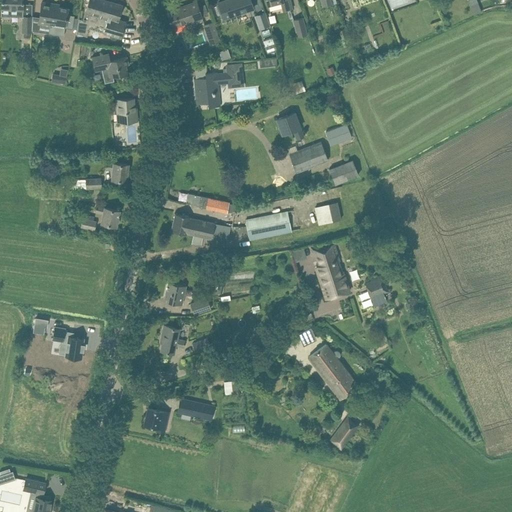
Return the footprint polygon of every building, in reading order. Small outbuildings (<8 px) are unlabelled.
[(1,0),(1,16),(9,16),(10,9),(23,10),(23,0),(1,0)] [(77,29),(76,33),(86,36),(88,28),(103,33),(111,35),(120,38),(125,21),(118,19),(123,5),(105,0),(88,0),(87,5),(84,12),(85,12),(83,20),(81,19),(79,18),(77,29)] [(225,0),(218,3),(223,19),(253,8),(250,0),(225,0)] [(285,10),(292,8),(289,0),(266,0),(268,5),(283,2),(285,10)] [(166,12),(172,27),(202,17),(196,1),(185,5),(186,7),(182,8),(181,7),(166,12)] [(38,23),(50,25),(49,33),(63,36),(65,25),(71,26),(71,29),(72,29),(74,15),(67,14),(68,9),(58,7),(59,4),(42,2),(38,23)] [(255,16),(260,29),(269,26),(265,13),(255,16)] [(22,32),(24,32),(23,37),(30,37),(30,32),(31,32),(32,16),(23,16),(22,32)] [(293,19),(297,36),(307,34),(303,17),(293,19)] [(213,22),(204,25),(210,44),(219,41),(217,35),(213,22)] [(128,64),(126,56),(110,60),(109,53),(105,54),(92,57),(95,71),(102,69),(105,82),(113,80),(112,76),(127,73),(126,65),(128,64)] [(276,59),(262,60),(263,67),(277,66),(276,59)] [(241,79),(242,79),(241,72),(240,72),(240,65),(241,65),(241,64),(227,66),(227,68),(223,69),(223,73),(216,74),(216,72),(205,73),(205,77),(194,78),(195,90),(197,90),(198,104),(208,103),(208,107),(219,106),(217,83),(228,82),(229,86),(243,85),(242,85),(241,79)] [(53,74),(52,81),(66,83),(67,76),(53,74)] [(134,110),(133,98),(116,99),(118,121),(137,120),(136,109),(134,110)] [(300,128),(294,112),(276,119),(282,134),(293,130),(297,139),(303,137),(300,128)] [(347,124),(325,132),(331,146),(352,138),(347,124)] [(289,153),(296,173),(328,160),(321,141),(297,150),(289,153)] [(359,175),(353,160),(329,168),(335,184),(359,175)] [(113,169),(112,179),(126,180),(128,164),(106,161),(105,169),(113,169)] [(101,180),(66,181),(67,188),(86,188),(101,188),(101,180)] [(188,193),(186,203),(192,204),(216,209),(218,200),(194,194),(188,193)] [(337,201),(314,206),(318,224),(341,219),(337,201)] [(103,214),(101,223),(116,226),(119,210),(96,205),(95,212),(103,214)] [(287,211),(245,219),(250,240),(291,231),(287,211)] [(193,234),(196,219),(190,217),(190,216),(175,213),(171,231),(186,234),(187,233),(193,234)] [(82,218),(80,226),(94,229),(96,221),(82,218)] [(225,225),(196,219),(193,234),(222,241),(225,225)] [(326,299),(349,291),(335,244),(315,250),(320,265),(316,266),(326,299)] [(374,306),(387,300),(383,293),(387,291),(381,276),(365,283),(374,306)] [(170,299),(169,302),(182,305),(186,285),(168,281),(164,298),(170,299)] [(207,298),(190,304),(194,314),(211,308),(207,298)] [(36,318),(33,332),(44,334),(45,327),(47,327),(48,320),(36,318)] [(183,347),(185,340),(177,338),(179,328),(164,325),(162,335),(164,335),(161,350),(173,353),(175,345),(183,347)] [(64,328),(54,327),(52,339),(62,340),(61,343),(67,344),(66,355),(81,358),(84,344),(82,344),(83,338),(72,336),(73,333),(64,331),(64,328)] [(192,343),(195,351),(210,346),(207,338),(192,343)] [(335,350),(332,352),(326,344),(309,357),(340,398),(357,386),(336,358),(339,356),(340,354),(340,352),(338,351),(337,350),(335,350)] [(72,395),(80,366),(65,362),(57,391),(72,395)] [(240,380),(224,380),(223,392),(240,393),(240,380)] [(181,398),(178,412),(211,420),(214,406),(181,398)] [(169,413),(148,408),(144,424),(157,427),(156,430),(164,432),(169,413)] [(341,450),(360,425),(347,415),(328,440),(341,450)] [(12,472),(2,475),(5,482),(14,478),(12,472)] [(26,478),(23,489),(31,491),(37,492),(43,494),(45,482),(26,478)] [(27,508),(25,511),(47,511),(48,511),(49,511),(49,510),(52,500),(49,499),(49,496),(43,494),(37,492),(33,510),(27,508)]
